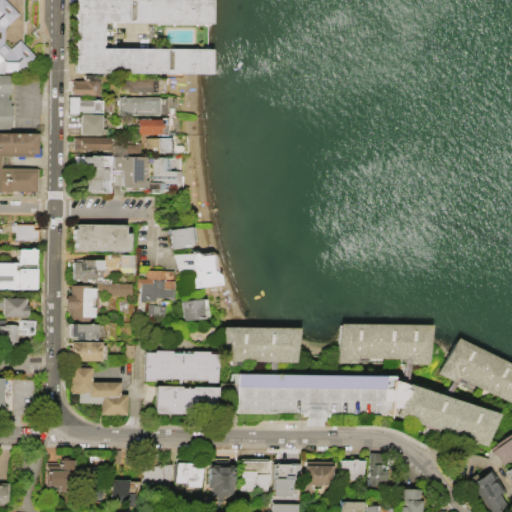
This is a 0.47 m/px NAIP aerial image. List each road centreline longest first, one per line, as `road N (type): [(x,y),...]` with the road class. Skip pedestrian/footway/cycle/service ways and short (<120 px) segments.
road 1 (secondary): [(55,0),(51,383),(68,422)]
road 2 (secondary): [(68,422),(128,436),(394,442)]
road 3 (residential): [(152,209),(0,207)]
